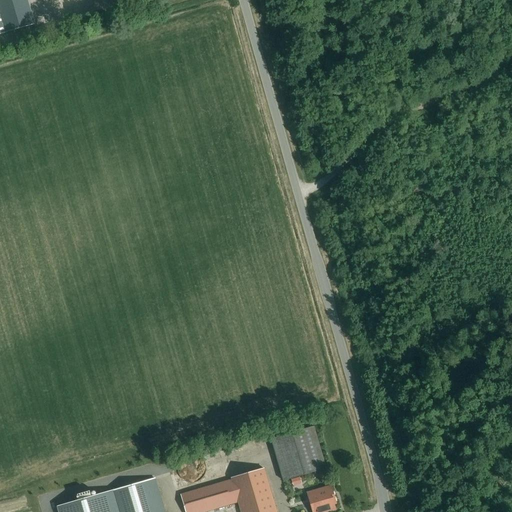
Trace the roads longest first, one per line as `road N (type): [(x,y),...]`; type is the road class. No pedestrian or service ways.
road 1 (unclassified): [(385,511),(242,0)]
road 2 (track): [(511,63),(394,119),(297,193)]
